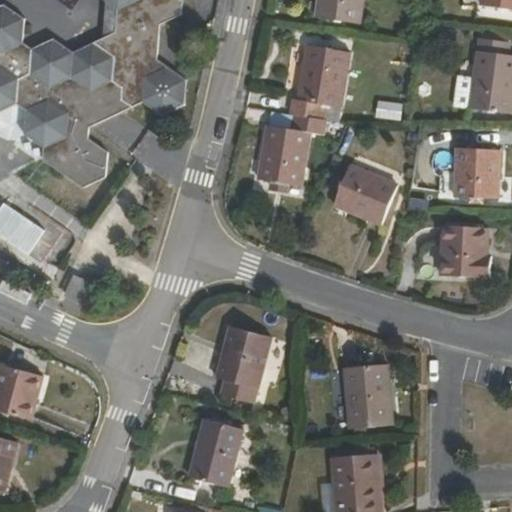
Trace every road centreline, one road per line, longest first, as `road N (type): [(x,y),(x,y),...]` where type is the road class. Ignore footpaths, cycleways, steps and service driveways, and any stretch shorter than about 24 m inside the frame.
road 1 (residential): [(181,240),(447,328)]
road 2 (residential): [(237,0),(181,240)]
road 3 (residential): [(447,328),(446,481),(511,477)]
road 4 (residential): [(136,362),(79,511)]
road 5 (residential): [(0,305),(136,362)]
road 6 (residential): [(181,240),(136,362)]
